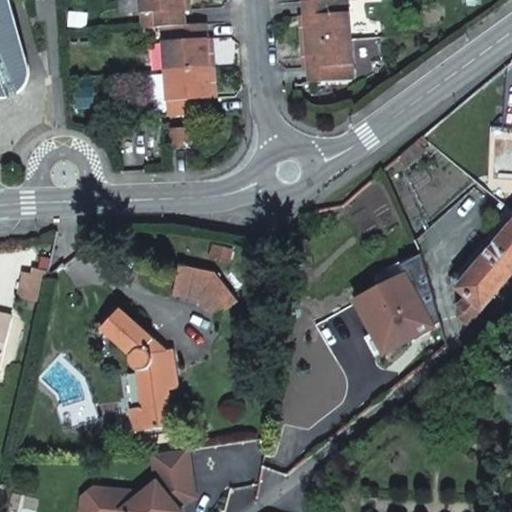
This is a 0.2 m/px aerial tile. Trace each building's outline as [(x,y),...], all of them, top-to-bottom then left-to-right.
[(0,0),(0,99),(3,100),(7,100),(11,99),(7,89),(14,87),(18,96),(20,94),(24,90),(28,85),(30,80),(31,74),(31,71),(28,57),(24,58),(8,0),(0,0)] [(141,0),(144,30),(164,28),(187,27),(185,0),(141,0)] [(349,0),(317,0),(306,1),(308,27),(303,28),(304,43),(352,39),(349,0)] [(167,73),(216,70),(215,56),(210,56),(207,25),(187,27),(164,28),(167,73)] [(352,39),(304,43),(305,58),(310,58),(312,83),(355,80),(352,39)] [(217,85),(216,70),(167,73),(170,118),(214,115),(212,86),(217,85)] [(15,98),(18,96),(14,87),(7,89),(11,99),(15,98)] [(190,130),(173,130),(174,147),(191,147),(190,130)] [(424,138),(420,142),(425,146),(429,142),(424,138)] [(420,142),(400,158),(407,167),(427,149),(425,146),(420,142)] [(511,276),(511,213),(481,250),(477,247),(448,281),(469,298),(460,308),(460,318),(469,326),(484,310),(511,276)] [(212,258),(227,261),(229,251),(215,247),(212,258)] [(391,278),(394,284),(402,299),(418,287),(417,258),(391,278)] [(200,301),(215,321),(239,303),(218,274),(180,267),(174,296),(200,301)] [(394,284),(361,301),(387,352),(422,334),(414,320),(408,309),(402,299),(394,284)] [(408,309),(414,320),(418,318),(414,305),(408,309)] [(169,367),(168,353),(119,309),(100,329),(133,360),(133,364),(134,368),(136,371),(139,372),(143,411),(146,432),(174,429),(170,392),(179,391),(176,366),(169,367)] [(0,372),(0,373),(13,321),(0,317),(0,372)] [(175,352),(168,353),(169,367),(176,366),(175,352)] [(135,434),(146,432),(143,411),(133,412),(135,434)] [(196,498),(189,451),(156,455),(160,484),(146,492),(119,491),(104,503),(103,511),(174,511),(179,509),(187,501),(192,502),(196,498)] [(103,511),(104,503),(119,491),(96,490),(85,500),(84,511),(103,511)]
